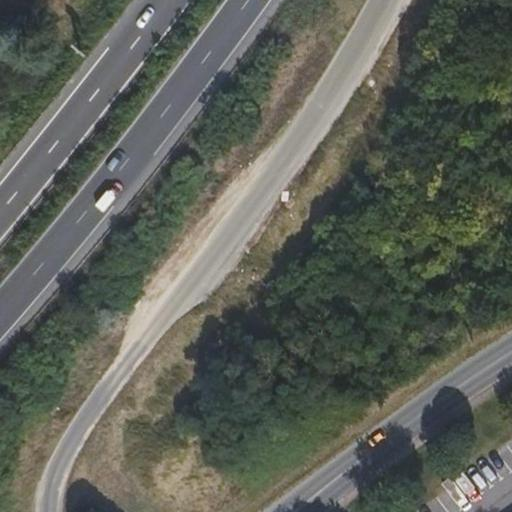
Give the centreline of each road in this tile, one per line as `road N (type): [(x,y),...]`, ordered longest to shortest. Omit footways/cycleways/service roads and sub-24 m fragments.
road 1 (trunk): [(44,511),(45,488),(78,427),(304,128),(379,0)]
road 2 (trunk): [(0,308),(86,213),(251,0)]
road 3 (tertiary): [(300,511),(465,378),(511,350)]
road 4 (trunk): [(165,0),(0,208)]
